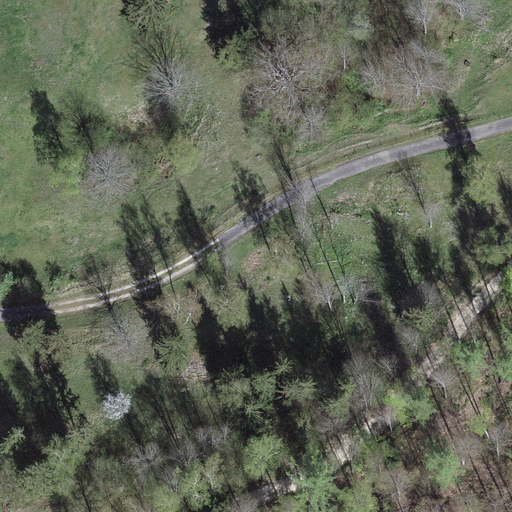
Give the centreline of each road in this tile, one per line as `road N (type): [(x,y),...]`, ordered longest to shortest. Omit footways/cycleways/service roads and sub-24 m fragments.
road 1 (unclassified): [(0,314),(129,289),(333,174),(511,122)]
road 2 (track): [(218,511),(311,473),(353,443),(511,268)]
